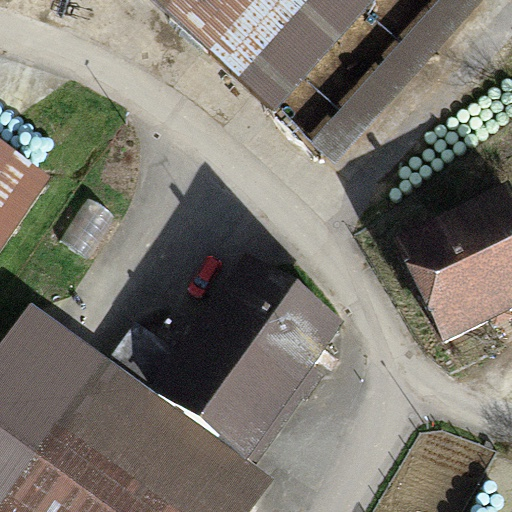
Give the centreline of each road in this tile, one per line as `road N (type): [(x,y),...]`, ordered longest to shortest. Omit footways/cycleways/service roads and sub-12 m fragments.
road 1 (residential): [(403,388),(323,264),(163,108),(0,26)]
road 2 (residential): [(403,388),(338,511)]
